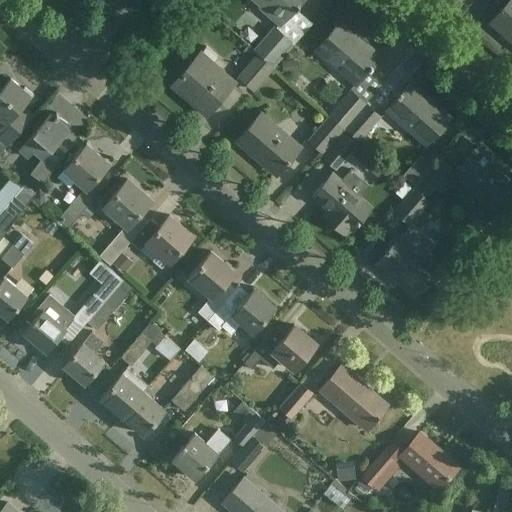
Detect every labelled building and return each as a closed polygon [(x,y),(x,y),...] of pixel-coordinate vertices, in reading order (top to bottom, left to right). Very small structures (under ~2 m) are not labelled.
[(261,7),(281,24),(295,8),(297,9),(300,6),(298,4),(302,0),(256,0),(262,5),(261,7)] [(511,0),(503,9),(501,8),(499,11),(500,13),(493,21),(511,38),(511,0)] [(317,51),(356,84),(369,70),(370,71),(373,68),(372,66),(381,56),(341,22),(317,51)] [(273,66),(292,44),(275,29),(256,52),(259,54),(273,66)] [(235,83),(215,65),(219,60),(207,49),(202,55),(201,53),(173,85),(207,115),(235,83)] [(256,91),(276,68),(273,66),(259,54),(240,77),(256,91)] [(295,61),(283,62),(284,73),(296,73),(295,61)] [(0,154),(8,145),(33,116),(24,108),(35,95),(25,87),(24,89),(11,79),(0,91),(0,154)] [(450,117),(432,101),(430,104),(409,85),(402,94),(400,92),(397,96),(398,97),(387,111),(425,145),(450,117)] [(345,128),(365,104),(351,91),(330,116),(345,128)] [(381,117),(371,109),(365,104),(345,128),(360,141),(381,117)] [(52,114),(21,151),(30,158),(35,152),(43,158),(31,174),(44,183),(66,153),(57,145),(59,141),(69,130),(70,129),(68,128),(70,125),(58,117),(60,116),(57,113),(55,116),(52,114)] [(279,173),(301,148),(262,114),(238,141),(255,157),(258,154),(279,173)] [(324,152),(345,128),(330,116),(309,140),(324,152)] [(346,133),(325,158),(337,168),(358,144),(346,133)] [(87,144),(64,170),(87,189),(109,163),(87,144)] [(507,171),(478,146),(454,173),(495,209),(511,189),(511,170),(510,168),(507,171)] [(362,147),(353,158),(369,171),(378,160),(362,147)] [(453,169),(440,158),(414,188),(415,189),(426,199),(453,169)] [(372,207),(362,199),(369,190),(356,179),(349,187),(332,173),(313,196),(330,210),(325,216),(345,234),(350,228),(352,230),(372,207)] [(111,265),(131,242),(149,221),(140,213),(151,200),(128,179),(105,207),(127,226),(101,256),(111,265)] [(25,185),(14,197),(26,207),(32,200),(36,194),(25,185)] [(431,203),(426,199),(415,189),(395,211),(411,225),(423,212),(431,203)] [(70,228),(94,200),(83,191),(59,219),(70,228)] [(7,205),(0,214),(0,226),(3,230),(4,230),(18,214),(20,216),(26,207),(14,197),(7,205)] [(431,203),(423,212),(432,220),(440,211),(431,203)] [(193,235),(170,215),(159,227),(150,220),(149,221),(131,242),(141,250),(148,242),(170,262),(193,235)] [(1,259),(3,260),(12,268),(33,243),(22,234),(1,259)] [(386,252),(377,262),(416,296),(440,269),(400,235),(389,248),(388,247),(385,250),(386,252)] [(212,297),(202,308),(198,313),(207,321),(236,289),(227,281),(235,272),(211,251),(189,277),(212,297)] [(124,253),(115,264),(124,272),(133,261),(124,253)] [(75,317),(73,319),(82,326),(83,327),(88,322),(104,304),(110,296),(123,281),(113,272),(93,295),(75,317)] [(27,297),(5,277),(4,277),(0,281),(0,312),(8,319),(27,297)] [(97,330),(133,288),(123,280),(123,281),(110,296),(88,322),(97,330)] [(250,294),(248,293),(239,285),(236,289),(207,321),(219,331),(222,327),(231,335),(242,323),(253,333),(275,308),(254,289),(250,294)] [(27,329),(24,332),(47,352),(66,329),(65,328),(73,319),(75,317),(50,295),(36,311),(39,314),(27,329)] [(131,365),(152,341),(157,345),(166,335),(151,322),(121,357),(131,365)] [(316,344),(299,329),(295,325),(287,334),(277,325),(245,362),(253,369),(262,359),(273,369),(282,359),(294,369),(316,344)] [(104,362),(94,353),(104,342),(93,332),(63,366),(85,384),(104,362)] [(216,366),(226,356),(211,341),(201,351),(216,366)] [(185,411),(214,376),(201,365),(172,401),(185,411)] [(387,405),(363,385),(341,366),(321,390),(367,430),(387,405)] [(122,416),(143,392),(121,374),(101,398),(122,416)] [(313,394),(300,384),(280,408),(292,418),(313,394)] [(164,411),(143,392),(122,416),(144,435),(164,411)] [(244,446),(265,421),(256,414),(235,438),(244,446)] [(244,471),(278,432),(265,421),(244,446),(232,461),(244,471)] [(195,479),(229,439),(219,430),(207,444),(195,434),(173,459),(195,479)] [(459,467),(444,454),(419,433),(399,456),(439,490),(459,467)] [(394,462),(383,453),(363,477),(373,486),(394,462)] [(282,511),(243,478),(222,502),(233,511),(282,511)] [(333,485),(325,494),(343,510),(351,500),(333,485)] [(18,511),(8,503),(0,511),(18,511)]
